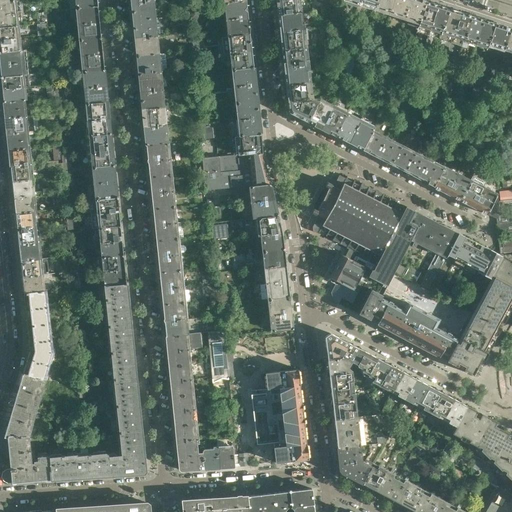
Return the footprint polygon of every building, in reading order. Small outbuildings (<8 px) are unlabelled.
[(21,25),(19,1),(18,0),(0,0),(0,27),(16,26),(21,25)] [(98,6),(97,0),(75,0),(76,9),(78,9),(78,8),(98,6)] [(299,7),(297,0),(275,0),(277,15),(300,13),(302,13),(301,7),(299,7)] [(320,14),(325,1),(323,0),(313,0),(310,11),(320,14)] [(373,10),(375,0),(358,0),(358,2),(369,6),(368,8),(373,10)] [(389,12),(392,0),(375,0),(373,10),(377,11),(378,9),(389,12)] [(404,20),(410,0),(392,0),(389,12),(400,16),(399,18),(404,20)] [(420,22),(427,2),(421,0),(410,0),(404,20),(408,21),(409,19),(420,22)] [(153,19),(151,1),(131,3),(133,21),(153,19)] [(248,18),(246,1),(224,4),(221,7),(221,8),(224,11),(227,10),(228,20),(248,18)] [(431,28),(438,5),(427,2),(420,22),(417,30),(429,34),(431,28)] [(442,32),(449,9),(438,5),(431,28),(437,30),(437,32),(442,34),(442,32)] [(99,22),(98,6),(78,8),(78,9),(80,24),(99,22)] [(453,38),(461,13),(449,9),(442,32),(449,34),(448,36),(453,38)] [(308,40),(307,29),(307,28),(304,29),(304,24),(301,24),(300,13),(277,15),(282,51),(307,48),(306,40),(308,40)] [(465,39),(472,16),(461,13),(453,38),(458,39),(458,37),(465,39)] [(476,43),(484,20),(472,16),(465,39),(464,41),(469,43),(470,41),(476,43)] [(250,34),(248,18),(228,20),(230,37),(250,34)] [(155,37),(153,19),(133,21),(135,39),(155,37)] [(488,47),(495,24),(484,20),(476,43),(483,45),(482,47),(487,49),(488,47)] [(101,38),(99,22),(80,24),(81,40),(101,38)] [(504,50),(510,29),(495,24),(488,47),(493,49),(493,46),(504,50)] [(0,40),(18,38),(16,26),(0,27),(0,40)] [(252,51),(250,34),(230,37),(232,53),(252,51)] [(156,54),(155,37),(135,39),(137,56),(156,54)] [(24,50),(23,38),(18,38),(0,40),(0,52),(19,51),(24,50)] [(103,54),(101,38),(81,40),(83,56),(103,54)] [(309,65),(307,48),(282,51),(284,68),(309,65)] [(0,65),(20,63),(19,51),(0,52),(0,65)] [(253,68),(252,51),(232,53),(234,70),(253,68)] [(104,70),(103,54),(83,56),(84,72),(104,70)] [(158,72),(156,54),(137,56),(138,74),(158,72)] [(511,78),(511,57),(511,63),(490,66),(491,80),(511,78)] [(22,75),(20,63),(0,65),(0,70),(1,77),(22,75)] [(311,83),(309,65),(284,68),(285,85),(311,83)] [(255,85),(253,68),(234,70),(235,87),(255,85)] [(106,86),(104,70),(84,72),(86,88),(106,86)] [(160,90),(158,72),(138,74),(140,92),(160,90)] [(26,82),(25,75),(22,75),(1,77),(2,90),(23,88),(25,87),(24,83),(26,82)] [(313,100),(311,83),(285,85),(287,103),(313,100)] [(257,101),(255,85),(235,87),(237,103),(257,101)] [(108,102),(106,86),(86,88),(88,104),(108,102)] [(24,100),(23,88),(2,90),(3,102),(23,100),(24,100)] [(162,108),(160,90),(140,92),(142,110),(162,108)] [(24,116),(23,100),(3,102),(5,118),(24,116)] [(307,122),(318,101),(313,100),(287,103),(288,110),(289,111),(289,112),(290,113),(291,114),(307,122)] [(259,118),(257,101),(237,103),(239,120),(259,118)] [(321,129),(332,108),(318,101),(307,122),(321,129)] [(109,118),(108,102),(88,104),(89,120),(109,118)] [(164,126),(162,108),(142,110),(144,128),(164,126)] [(335,136),(345,115),(332,108),(321,129),(335,136)] [(348,143),(359,122),(345,115),(335,136),(348,143)] [(26,132),(24,116),(5,118),(7,134),(26,132)] [(111,134),(109,118),(89,120),(91,136),(111,134)] [(261,135),(259,118),(239,120),(241,137),(261,135)] [(362,150),(372,132),(373,129),(359,122),(348,143),(362,150)] [(166,144),(164,126),(144,128),(146,146),(166,144)] [(28,148),(26,132),(7,134),(8,150),(28,148)] [(377,158),(387,138),(380,134),(379,136),(372,132),(362,150),(377,158)] [(112,150),(111,134),(91,136),(93,152),(112,150)] [(262,153),(261,135),(241,137),(235,137),(236,147),(238,146),(238,153),(234,153),(234,155),(262,153)] [(391,165),(400,147),(393,143),(394,141),(387,138),(377,158),(391,165)] [(168,159),(166,144),(146,146),(147,162),(168,159)] [(405,172),(414,154),(415,152),(408,149),(407,150),(400,147),(391,165),(405,172)] [(29,164),(28,148),(8,150),(10,166),(29,164)] [(114,166),(112,150),(93,152),(94,168),(114,166)] [(262,153),(234,155),(233,155),(232,153),(228,154),(228,156),(203,158),(206,190),(251,186),(270,184),(262,153)] [(419,179),(429,159),(422,156),(421,158),(414,154),(405,172),(419,179)] [(170,175),(168,159),(147,162),(149,178),(170,175)] [(443,169),(443,168),(435,165),(436,163),(429,159),(419,179),(433,187),(443,169)] [(31,180),(29,164),(10,166),(12,182),(31,180)] [(116,181),(114,166),(94,168),(96,183),(116,181)] [(447,193),(457,173),(450,169),(449,171),(443,168),(443,169),(433,187),(447,193)] [(460,200),(469,182),(463,179),(464,177),(457,173),(447,193),(460,200)] [(171,191),(170,175),(149,178),(151,193),(171,191)] [(417,227),(409,222),(414,211),(404,206),(403,208),(397,205),(396,204),(390,201),(389,201),(383,197),(384,195),(361,183),(360,186),(354,183),(348,180),(347,179),(339,175),(333,186),(331,185),(331,184),(327,182),(325,186),(324,185),(323,188),(313,206),(312,209),(313,209),(311,213),(315,215),(316,214),(318,216),(312,227),(312,231),(317,233),(318,232),(319,230),(334,238),(332,240),(347,248),(345,252),(366,263),(364,266),(365,267),(366,268),(371,271),(368,277),(383,285),(378,294),(371,290),(360,311),(358,314),(369,320),(371,317),(382,296),(394,272),(412,238),(417,227)] [(33,196),(31,180),(12,182),(13,198),(33,196)] [(117,197),(116,181),(96,183),(97,199),(117,197)] [(473,207),(484,187),(477,183),(476,185),(469,182),(460,200),(473,207)] [(274,200),(270,184),(251,186),(253,203),(274,200)] [(487,214),(496,196),(490,192),(491,190),(484,187),(473,207),(487,214)] [(511,189),(502,189),(502,205),(511,205),(511,189)] [(173,207),(171,191),(151,193),(152,209),(173,207)] [(34,211),(33,196),(13,198),(15,213),(34,211)] [(498,220),(498,201),(498,196),(496,196),(487,214),(498,220)] [(119,212),(117,197),(97,199),(99,214),(119,212)] [(278,216),(274,200),(253,203),(255,219),(258,218),(278,216)] [(175,223),(173,207),(152,209),(154,225),(175,223)] [(36,227),(34,211),(15,213),(17,229),(36,227)] [(436,277),(458,234),(414,211),(409,222),(417,227),(412,238),(441,253),(430,274),(436,277)] [(120,226),(119,212),(99,214),(100,228),(120,226)] [(282,232),(278,216),(258,218),(260,236),(263,236),(282,233),(282,232)] [(176,239),(175,223),(154,225),(156,241),(176,239)] [(215,224),(216,236),(230,235),(229,223),(215,224)] [(122,241),(120,226),(100,228),(102,243),(122,241)] [(38,243),(36,227),(17,229),(18,245),(38,243)] [(284,249),(282,233),(263,236),(264,252),(284,249)] [(487,277),(489,274),(499,254),(458,233),(458,234),(436,277),(439,278),(442,280),(453,258),(474,269),(474,270),(487,277)] [(178,255),(176,239),(156,241),(157,257),(178,255)] [(123,255),(122,241),(102,243),(103,257),(123,255)] [(39,259),(38,243),(18,245),(20,261),(39,259)] [(286,265),(284,249),(264,252),(266,267),(286,265)] [(365,267),(364,266),(366,263),(345,252),(343,256),(342,255),(332,274),(330,279),(331,282),(335,284),(331,293),(333,300),(334,301),(338,304),(341,298),(352,303),(358,293),(365,278),(361,276),(365,267)] [(511,261),(499,254),(489,274),(493,276),(511,286),(511,261)] [(125,270),(123,255),(103,257),(105,272),(125,270)] [(179,271),(178,255),(157,257),(159,273),(179,271)] [(220,273),(219,257),(212,258),(213,273),(220,273)] [(41,275),(39,259),(20,261),(22,277),(41,275)] [(288,281),(286,265),(266,267),(268,283),(288,281)] [(404,273),(418,280),(422,272),(407,265),(404,273)] [(126,284),(125,270),(105,272),(106,286),(126,284)] [(181,287),(179,271),(159,273),(161,289),(181,287)] [(43,291),(41,275),(22,277),(23,293),(43,291)] [(511,286),(493,276),(487,290),(510,301),(511,302),(511,286)] [(290,297),(288,281),(268,283),(270,299),(290,297)] [(126,284),(106,286),(105,286),(107,300),(128,297),(126,284)] [(183,303),(181,287),(161,289),(162,305),(183,303)] [(46,307),(44,291),(44,290),(43,291),(23,293),(25,310),(46,307)] [(511,302),(510,301),(487,290),(480,302),(503,313),(507,315),(510,311),(511,307),(511,302)] [(435,328),(439,320),(431,315),(416,307),(408,303),(403,311),(392,305),(393,303),(389,301),(390,300),(382,296),(371,317),(378,321),(376,324),(439,357),(441,354),(447,358),(456,343),(458,337),(458,336),(451,332),(451,334),(447,332),(446,334),(435,328)] [(129,311),(128,297),(107,300),(108,313),(129,311)] [(291,313),(290,297),(270,299),(272,315),(291,313)] [(507,315),(503,313),(480,302),(474,315),(497,326),(501,328),(503,323),(504,324),(508,316),(507,315)] [(184,319),(183,303),(162,305),(164,321),(184,319)] [(48,324),(46,307),(25,310),(27,326),(48,324)] [(130,324),(129,311),(108,313),(109,326),(130,324)] [(293,329),(291,313),(272,315),(273,331),(293,329)] [(501,328),(497,326),(474,315),(468,328),(490,338),(494,340),(496,336),(497,336),(501,328)] [(186,335),(184,319),(164,321),(166,337),(185,335),(186,335)] [(50,340),(48,324),(27,326),(29,342),(50,340)] [(132,337),(130,324),(109,326),(111,339),(132,337)] [(490,338),(468,328),(462,340),(484,351),(488,353),(490,348),(490,349),(495,340),(494,340),(490,338)] [(228,378),(224,337),(223,331),(207,332),(212,379),(228,378)] [(265,335),(267,348),(291,345),(290,332),(265,335)] [(358,348),(330,333),(324,337),(327,359),(339,358),(340,356),(351,362),(358,348)] [(187,350),(185,335),(166,337),(167,352),(187,350)] [(133,350),(132,337),(111,339),(112,353),(133,350)] [(51,352),(50,340),(29,342),(30,351),(27,358),(47,364),(51,352)] [(484,360),(488,353),(484,351),(462,340),(460,345),(456,343),(447,358),(447,359),(446,361),(456,366),(457,366),(463,369),(463,370),(472,375),(481,358),(484,360),(483,360),(484,360)] [(243,352),(242,343),(230,344),(231,354),(243,352)] [(368,374),(377,358),(358,348),(351,362),(357,365),(357,367),(362,370),(362,371),(368,374)] [(134,364),(133,350),(112,353),(113,366),(134,364)] [(189,365),(187,350),(167,352),(169,367),(189,365)] [(348,369),(351,362),(340,356),(339,358),(327,359),(329,374),(351,372),(348,369)] [(43,380),(43,379),(47,364),(27,358),(23,374),(43,380)] [(379,385),(390,365),(377,358),(368,374),(367,376),(373,379),(372,381),(379,385)] [(136,377),(134,364),(113,366),(115,379),(136,377)] [(190,380),(189,365),(169,367),(170,382),(190,380)] [(393,389),(402,372),(390,365),(379,385),(386,389),(387,386),(393,389)] [(304,425),(303,412),(302,403),(301,403),(299,385),(300,385),(298,369),(295,370),(265,373),(267,389),(270,388),(270,392),(261,393),(262,400),(266,437),(267,444),(273,443),(275,463),(308,459),(306,443),(304,425)] [(350,387),(349,380),(352,379),(351,372),(329,374),(330,389),(350,387)] [(404,398),(414,378),(402,372),(393,389),(398,392),(396,394),(404,398)] [(43,385),(45,380),(43,379),(43,380),(23,374),(19,388),(39,394),(41,387),(43,385)] [(137,390),(136,377),(115,379),(116,392),(137,390)] [(417,402),(427,385),(414,378),(404,398),(411,402),(412,399),(417,402)] [(192,394),(190,380),(170,382),(172,396),(192,394)] [(428,411),(439,391),(427,385),(417,402),(423,405),(421,407),(428,411)] [(355,401),(354,394),(351,394),(350,387),(330,389),(332,404),(355,401)] [(44,400),(37,399),(39,394),(19,388),(14,403),(34,409),(36,405),(42,407),(44,400)] [(138,403),(137,390),(116,392),(117,406),(138,403)] [(443,416),(453,398),(439,391),(428,411),(435,415),(437,412),(443,416)] [(193,409),(192,394),(172,396),(173,411),(193,409)] [(456,426),(466,406),(453,398),(443,416),(450,420),(449,422),(456,426)] [(353,417),(352,409),(355,409),(355,401),(332,404),(334,419),(353,417)] [(30,424),(34,409),(14,403),(10,418),(30,424)] [(140,417),(138,403),(117,406),(119,419),(140,417)] [(465,439),(476,417),(474,416),(477,411),(466,406),(456,426),(452,433),(465,439)] [(195,424),(193,409),(173,411),(175,426),(195,424)] [(479,447),(492,424),(493,421),(496,422),(497,423),(497,422),(481,413),(478,418),(476,417),(465,439),(478,446),(479,447)] [(141,430),(140,417),(119,419),(120,432),(141,430)] [(358,431),(357,424),(354,424),(353,417),(334,419),(336,434),(358,431)] [(26,436),(30,424),(10,418),(4,437),(7,438),(8,438),(8,436),(16,435),(18,437),(26,436)] [(491,459),(504,436),(506,433),(508,434),(509,434),(494,426),(496,422),(493,421),(492,424),(479,447),(491,459)] [(196,439),(195,424),(175,426),(176,441),(196,439)] [(142,443),(141,430),(120,432),(122,445),(142,443)] [(357,446),(356,439),(359,438),(358,431),(336,434),(337,448),(357,446)] [(504,472),(511,455),(511,440),(506,437),(508,434),(506,433),(504,436),(491,459),(504,472)] [(28,452),(27,444),(30,443),(29,437),(26,436),(18,437),(16,435),(8,436),(8,438),(7,438),(7,439),(8,439),(9,454),(28,452)] [(198,454),(198,453),(196,439),(176,441),(178,456),(198,454)] [(144,457),(142,443),(122,445),(123,455),(123,460),(144,457)] [(361,460),(360,453),(357,453),(357,446),(337,448),(339,463),(361,460)] [(234,467),(232,447),(217,448),(218,468),(234,467)] [(218,468),(217,448),(203,449),(202,451),(202,452),(203,469),(218,468)] [(36,481),(35,460),(29,460),(28,452),(9,454),(10,469),(7,469),(6,470),(5,470),(4,470),(3,471),(2,472),(2,473),(1,473),(1,474),(1,475),(1,476),(1,477),(1,478),(1,479),(2,480),(2,481),(3,481),(4,482),(5,483),(6,483),(7,483),(8,483),(36,481)] [(202,452),(198,453),(198,454),(178,456),(179,467),(179,468),(182,470),(183,470),(203,469),(202,452)] [(248,465),(247,453),(239,454),(241,466),(248,465)] [(52,480),(50,459),(50,456),(47,455),(41,455),(38,457),(39,460),(35,460),(36,481),(51,480),(52,480)] [(122,475),(121,464),(123,464),(123,460),(123,455),(108,457),(108,456),(104,456),(105,476),(122,475)] [(105,476),(104,456),(90,457),(92,477),(105,476)] [(78,478),(77,458),(77,457),(64,458),(65,479),(78,478)] [(90,457),(77,458),(78,478),(92,477),(90,457)] [(145,471),(144,457),(123,460),(123,464),(121,464),(122,475),(144,473),(145,471)] [(65,479),(64,458),(50,459),(52,480),(51,480),(65,479)] [(361,483),(371,465),(361,460),(339,463),(340,470),(341,472),(361,483)] [(374,490),(385,469),(378,466),(377,469),(371,465),(361,483),(374,490)] [(388,497),(397,479),(391,476),(392,473),(385,469),(374,490),(388,497)] [(401,504),(412,484),(405,480),(403,483),(397,479),(388,497),(401,504)] [(414,511),(424,493),(417,490),(419,487),(412,484),(401,504),(414,511)] [(511,511),(511,494),(496,486),(481,511),(511,511)] [(313,504),(312,489),(311,489),(311,488),(289,491),(290,507),(293,508),(295,506),(313,504)] [(290,507),(289,491),(273,493),(275,511),(284,510),(287,507),(290,507)] [(275,511),(273,493),(259,494),(261,511),(275,511)] [(416,511),(430,511),(438,497),(431,494),(430,497),(424,493),(414,511),(416,511)] [(261,511),(259,494),(247,496),(248,511),(261,511)] [(248,511),(247,496),(235,497),(236,511),(248,511)] [(224,511),(224,497),(212,498),(212,511),(224,511)] [(236,511),(235,497),(224,497),(224,511),(236,511)] [(447,511),(450,507),(444,504),(445,501),(438,497),(430,511),(447,511)] [(212,511),(212,498),(182,500),(183,511),(212,511)] [(149,511),(149,505),(147,503),(125,504),(126,511),(149,511)]
